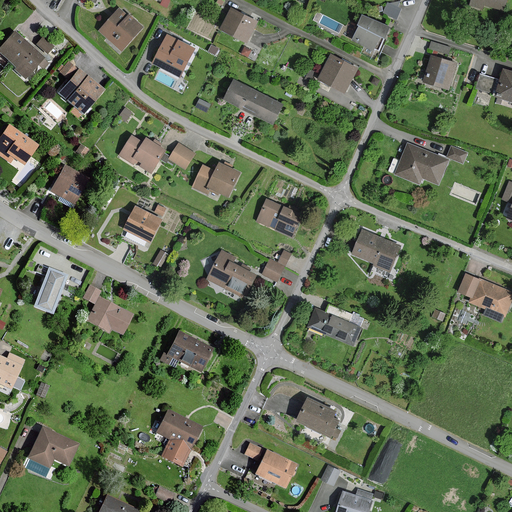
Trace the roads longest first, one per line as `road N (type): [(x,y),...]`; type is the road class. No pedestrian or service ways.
road 1 (residential): [(63,25),(158,106),(341,198)]
road 2 (residential): [(269,351),(49,241),(0,208)]
road 3 (residential): [(511,469),(269,351)]
road 4 (residential): [(341,198),(511,268)]
road 5 (residential): [(238,0),(391,79)]
road 6 (residential): [(341,198),(269,351)]
road 7 (residential): [(269,351),(206,485)]
road 8 (residential): [(391,79),(341,198)]
